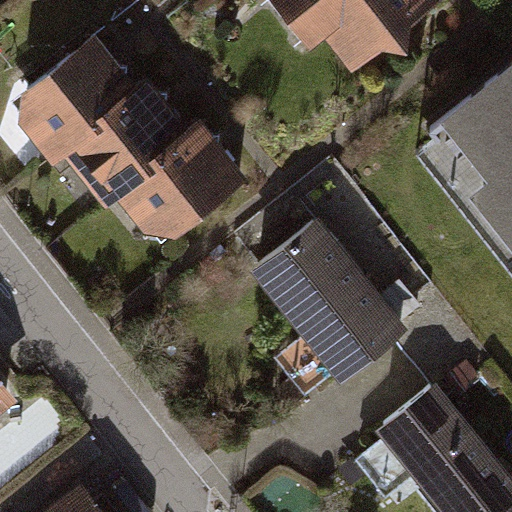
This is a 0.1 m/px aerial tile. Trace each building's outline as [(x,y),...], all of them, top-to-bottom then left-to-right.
[(277,0),(310,43),(321,34),(351,73),(446,0),(277,0)] [(113,52),(97,32),(5,103),(52,163),(70,150),(116,209),(126,200),(166,251),(258,180),(236,152),(206,113),(191,125),(169,96),(149,71),(136,81),(113,52)] [(511,58),(439,115),(511,207),(511,58)] [(324,217),(259,267),(346,378),(410,329),(324,217)] [(0,378),(0,424),(23,406),(0,378)] [(504,511),(511,506),(511,479),(438,384),(377,431),(439,511),(504,511)] [(105,511),(85,483),(45,511),(105,511)]
